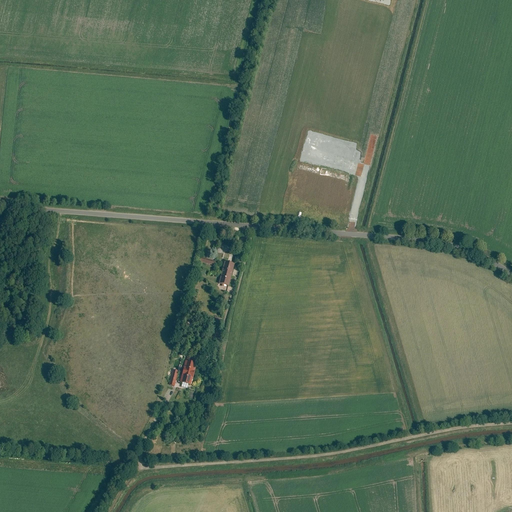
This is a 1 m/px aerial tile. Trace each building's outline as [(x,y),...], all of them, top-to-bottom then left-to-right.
[(211,253),(215,241),(208,239),(204,251),(211,253)] [(216,260),(200,257),(199,263),(215,267),(216,260)] [(230,284),(236,265),(223,262),(218,281),(230,284)] [(192,383),(198,362),(186,359),(180,380),(192,383)] [(180,370),(175,368),(172,378),(177,379),(180,370)]
